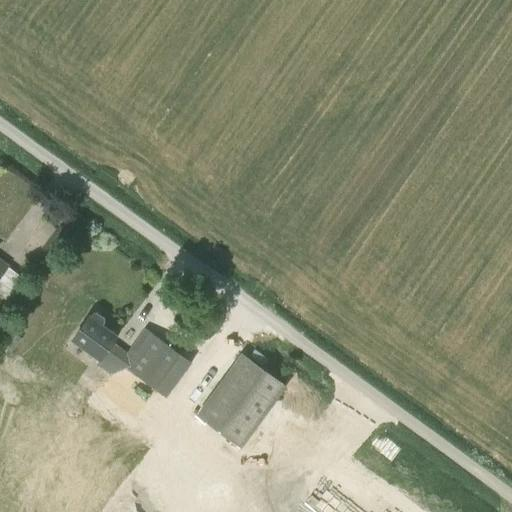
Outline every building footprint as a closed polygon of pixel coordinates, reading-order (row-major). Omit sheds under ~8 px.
[(200,310),(192,321),(205,331),(213,320),(200,310)] [(89,316),(73,339),(101,359),(96,365),(110,376),(90,402),(125,428),(155,389),(166,397),(192,363),(145,327),(126,353),(112,343),(117,337),(103,326),(105,322),(105,319),(96,313),(93,313),(91,317),(89,316)] [(9,353),(22,338),(13,331),(0,346),(9,353)] [(286,385),(242,353),(197,415),(241,447),(286,385)] [(0,373),(0,511),(45,511),(95,432),(0,373)] [(150,427),(95,511),(188,511),(216,469),(150,427)]
